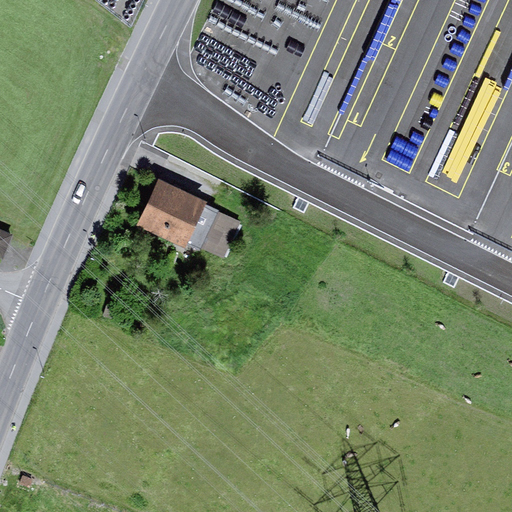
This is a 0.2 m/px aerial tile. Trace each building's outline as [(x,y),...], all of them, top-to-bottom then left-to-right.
[(207,0),(204,6),(217,13),(181,85),(239,113),(257,73),(270,47),(286,14),(301,22),(303,18),(312,0),(207,0)] [(375,47),(303,18),(301,22),(286,14),(270,47),(362,84),(375,47)] [(373,125),(257,73),(239,113),(356,165),(373,125)] [(207,196),(158,173),(137,219),(185,241),(187,238),(201,245),(219,209),(220,206),(205,200),(207,196)] [(241,220),(219,209),(201,245),(223,256),(241,220)] [(12,231),(0,225),(0,253),(2,254),(12,231)] [(23,475),(20,482),(30,485),(32,478),(23,475)]
